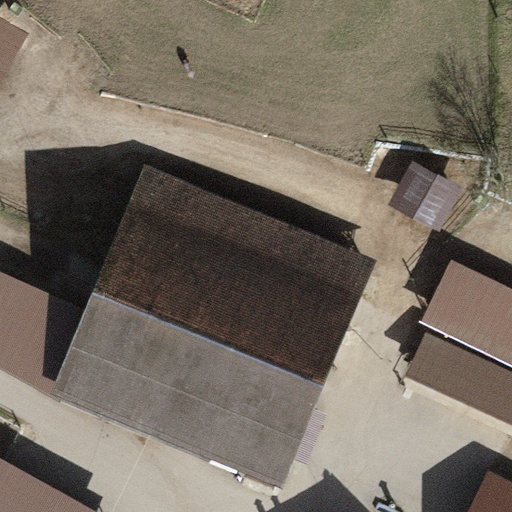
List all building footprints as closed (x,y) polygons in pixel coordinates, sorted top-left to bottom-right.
[(0,18),(0,99),(1,100),(37,43),(0,18)] [(371,263),(147,165),(84,310),(52,385),(274,480),(371,263)] [(399,214),(449,237),(468,196),(418,173),(399,214)] [(405,384),(511,429),(511,292),(455,268),(405,384)] [(0,362),(52,385),(84,310),(0,273),(0,362)] [(95,511),(0,458),(0,511),(95,511)] [(511,511),(511,490),(487,480),(473,511),(511,511)]
